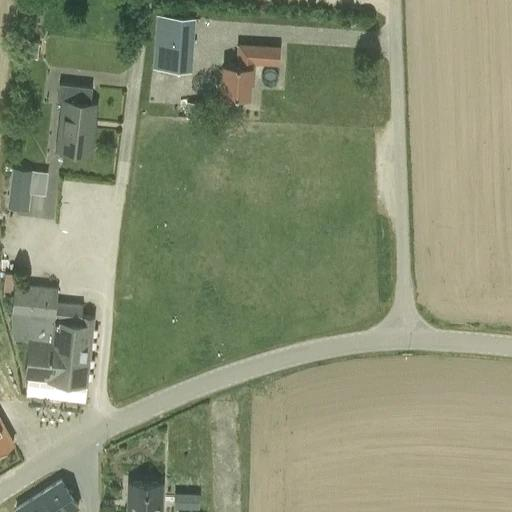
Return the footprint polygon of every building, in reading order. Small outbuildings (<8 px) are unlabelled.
[(191,70),(195,17),(155,14),(152,68),(191,70)] [(25,58),(36,59),(39,42),(27,40),(25,58)] [(228,63),(227,67),(224,66),(222,96),(248,98),(248,86),(253,86),(255,65),(277,65),(278,48),(238,44),(235,63),(228,63)] [(57,100),(62,101),(56,151),(90,155),(96,105),(89,104),(91,87),(59,83),(57,100)] [(12,167),(7,207),(29,209),(34,170),(12,167)] [(27,378),(25,397),(83,403),(85,385),(86,385),(93,317),(81,316),(82,305),(56,302),(57,289),(13,284),(10,317),(12,339),(28,340),(24,378),(27,378)] [(0,420),(0,450),(13,444),(0,420)] [(15,510),(16,511),(71,511),(78,508),(60,481),(15,510)] [(127,483),(126,511),(160,511),(161,483),(127,483)] [(174,491),(174,506),(200,506),(200,492),(174,491)]
